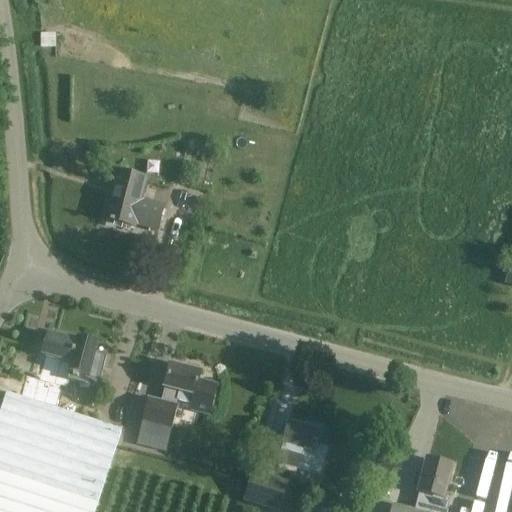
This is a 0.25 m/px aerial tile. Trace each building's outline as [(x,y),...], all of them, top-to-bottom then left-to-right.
[(136,226),(157,231),(163,209),(140,203),(146,182),(118,175),(111,200),(108,199),(103,220),(135,229),(136,226)] [(0,511),(94,511),(121,430),(51,407),(57,384),(55,383),(62,361),(72,363),(68,380),(99,388),(107,357),(95,354),(98,344),(78,339),(78,343),(75,342),(76,339),(67,337),(66,340),(46,335),(41,357),(44,358),(39,379),(26,376),(20,398),(6,393),(0,411),(0,511)] [(136,446),(166,453),(178,402),(192,406),(191,411),(209,415),(216,387),(198,383),(200,374),(170,366),(165,389),(164,389),(161,402),(147,398),(136,446)] [(308,425),(307,429),(289,424),(283,446),(287,447),(281,468),(319,478),(326,451),(315,448),(319,432),(318,432),(319,428),(308,425)] [(448,467),(450,463),(441,461),(440,465),(427,462),(419,494),(415,510),(392,505),(390,511),(447,511),(450,501),(443,499),(451,468),(448,467)] [(279,511),(288,483),(251,471),(241,503),(271,511),(279,511)]
